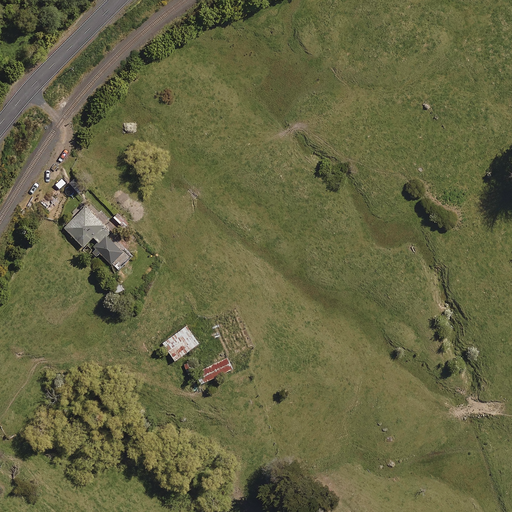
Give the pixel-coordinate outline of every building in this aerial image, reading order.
[(87,187),(76,175),(69,183),(80,194),(87,187)] [(67,183),(62,178),(55,184),(59,190),(67,183)] [(94,236),(99,241),(94,247),(96,248),(92,252),(96,256),(100,252),(118,270),(132,256),(125,249),(123,251),(108,236),(112,231),(86,206),(65,228),(84,247),(94,236)] [(130,224),(118,212),(113,217),(125,229),(130,224)] [(200,344),(187,326),(162,344),(175,362),(200,344)] [(233,370),(228,358),(202,370),(207,381),(233,370)] [(194,360),(184,364),(191,380),(201,376),(194,360)]
